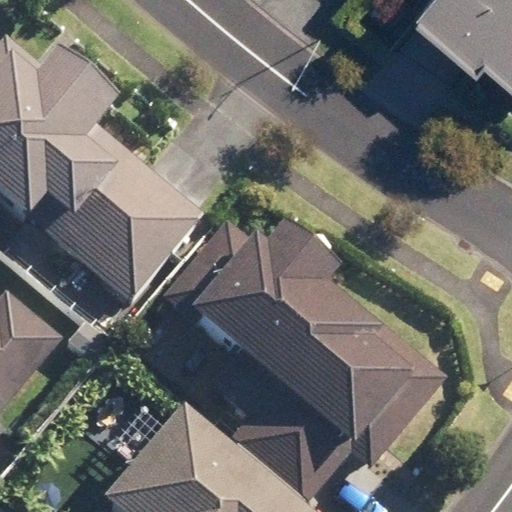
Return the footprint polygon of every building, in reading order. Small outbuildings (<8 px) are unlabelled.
[(511,0),(443,0),(443,1),(503,52),(511,41),(511,0)] [(37,63),(11,41),(0,52),(0,191),(139,310),(212,223),(109,136),(135,104),(58,39),(37,63)] [(272,254),(231,222),(169,301),(237,354),(209,389),(252,422),(235,444),(314,505),(358,449),(367,456),(433,373),(333,295),(351,272),(293,226),(272,254)] [(0,417),(7,423),(70,347),(0,289),(0,417)] [(314,511),(199,416),(117,505),(124,511),(314,511)]
